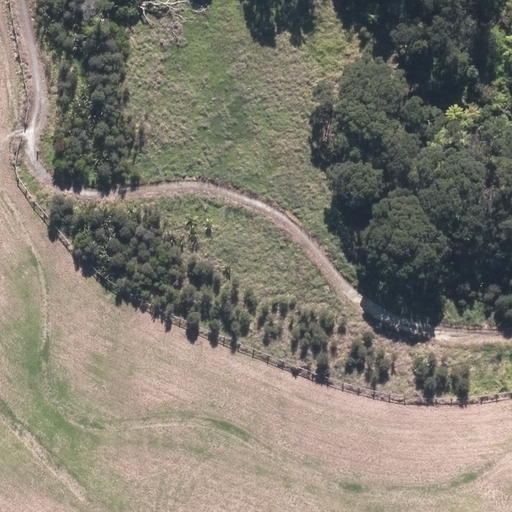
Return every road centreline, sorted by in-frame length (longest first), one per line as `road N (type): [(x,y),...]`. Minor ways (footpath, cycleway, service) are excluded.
road 1 (unknown): [(0,191),(31,235),(41,272),(44,396),(70,424),(112,434),(180,416),(227,426),(296,475),(348,495),(439,496),(511,459)]
road 2 (unknown): [(0,408),(96,511)]
road 3 (unknown): [(0,28),(17,108),(0,145)]
